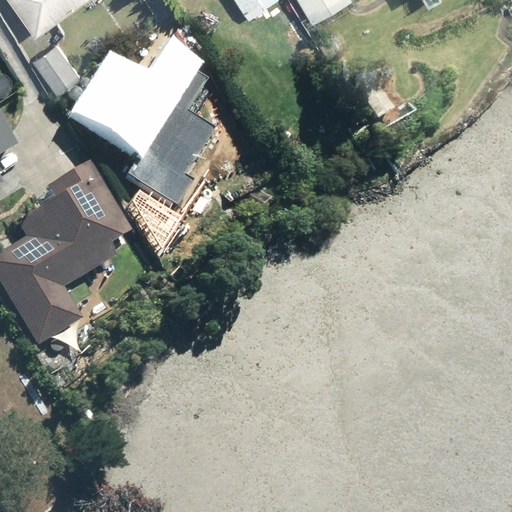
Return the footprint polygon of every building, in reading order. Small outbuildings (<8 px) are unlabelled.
[(7,0),(32,35),(81,0),(7,0)] [(235,0),(243,12),(259,2),(262,7),(272,0),(235,0)] [(297,0),(309,21),(344,0),(297,0)] [(323,57),(338,48),(331,37),(316,46),(323,57)] [(56,94),(80,77),(56,43),(31,60),(56,94)] [(119,181),(169,212),(185,188),(175,182),(205,135),(178,118),(198,86),(164,65),(138,108),(106,88),(84,122),(135,155),(119,181)] [(372,72),(354,75),(358,103),(370,125),(387,113),(376,98),(372,72)] [(0,253),(0,300),(29,352),(76,326),(57,292),(110,262),(103,249),(126,236),(86,164),(40,190),(49,205),(13,225),(22,241),(0,253)]
